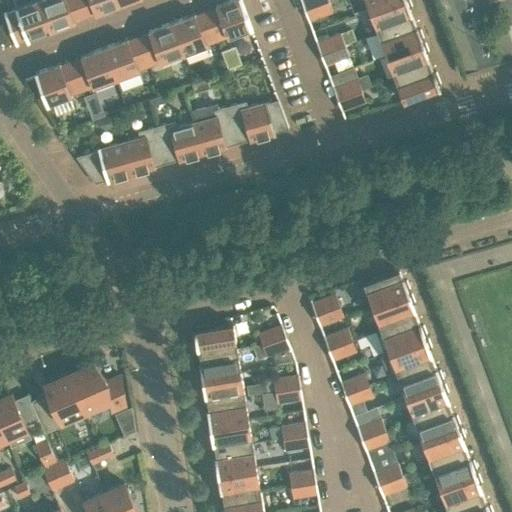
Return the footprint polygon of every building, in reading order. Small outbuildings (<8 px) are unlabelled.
[(13,0),(16,8),(5,12),(16,42),(17,42),(17,41),(27,37),(27,38),(51,29),(40,0),(13,0)] [(40,0),(51,29),(74,21),(74,20),(84,16),(78,0),(40,0)] [(78,0),(84,16),(95,12),(95,13),(119,4),(117,0),(78,0)] [(216,6),(206,10),(217,40),(227,36),(229,40),(253,31),(241,0),(229,0),(216,5),(216,6)] [(328,0),(325,0),(304,8),(309,19),(333,11),(328,0)] [(365,0),(369,10),(395,0),(365,0)] [(409,0),(395,0),(369,10),(378,32),(413,19),(410,12),(411,11),(409,7),(412,6),(409,0)] [(195,13),(171,22),(184,56),(208,48),(206,44),(217,40),(206,10),(195,14),(195,13)] [(413,19),(378,32),(386,55),(425,41),(420,29),(418,30),(416,25),(415,26),(413,19)] [(149,31),(138,35),(149,65),(160,61),(161,65),(184,56),(171,22),(148,30),(149,31)] [(340,32),(317,41),(321,53),(345,44),(340,32)] [(127,38),(103,47),(116,81),(140,73),(139,69),(149,65),(138,35),(128,39),(127,38)] [(425,41),(386,55),(394,77),(429,64),(426,57),(428,56),(426,52),(429,51),(425,41)] [(345,44),(321,53),(325,64),(349,56),(345,44)] [(81,56),(70,60),(81,90),(92,86),(93,90),(116,81),(103,47),(81,55),(81,56)] [(239,71),(251,66),(245,51),(233,55),(239,71)] [(25,79),(24,80),(33,92),(42,89),(48,106),(73,98),(71,94),(81,90),(70,60),(60,64),(60,63),(36,72),(37,75),(25,79)] [(429,64),(394,77),(403,100),(439,86),(438,84),(440,83),(436,72),(434,72),(433,70),(432,71),(429,64)] [(357,77),(333,86),(338,98),(361,89),(357,77)] [(361,89),(338,98),(342,110),(366,101),(361,89)] [(313,92),(301,94),(305,116),(317,114),(313,92)] [(160,94),(149,98),(152,106),(166,101),(163,93),(160,94)] [(246,100),(227,105),(238,142),(249,139),(250,140),(274,133),(274,132),(288,128),(278,99),(266,102),(265,101),(248,106),(246,100)] [(66,116),(85,110),(82,100),(63,106),(66,116)] [(217,102),(190,109),(194,121),(202,153),(226,146),(226,145),(238,142),(227,105),(218,108),(217,102)] [(105,115),(96,118),(98,124),(106,128),(117,124),(113,112),(105,115)] [(358,114),(359,130),(377,130),(376,113),(358,114)] [(175,120),(156,125),(167,162),(178,158),(178,160),(202,153),(194,121),(177,126),(175,120)] [(139,136),(123,141),(132,173),(155,166),(155,165),(167,162),(156,125),(137,130),(139,136)] [(99,149),(76,155),(95,182),(108,178),(108,179),(132,173),(123,141),(99,147),(99,149)] [(398,269),(364,282),(367,289),(366,290),(372,305),(411,291),(407,280),(404,281),(403,276),(401,277),(399,271),(398,269)] [(411,291),(372,305),(378,321),(381,328),(415,315),(413,308),(414,307),(412,303),(415,302),(411,291)] [(335,292),(311,301),(320,325),(344,316),(335,292)] [(381,328),(375,330),(384,352),(427,336),(423,325),(421,326),(419,321),(418,322),(415,315),(381,328)] [(195,331),(192,332),(194,344),(197,344),(197,346),(199,346),(200,353),(236,347),(235,340),(232,323),(210,327),(209,322),(195,326),(196,329),(194,329),(195,331)] [(281,323),(258,331),(262,343),(286,334),(281,323)] [(348,327),(324,335),(328,347),(352,338),(348,327)] [(262,343),(253,345),(258,358),(267,355),(290,346),(286,334),(262,343)] [(384,352),(380,353),(389,376),(398,373),(432,360),(429,353),(431,352),(429,348),(432,347),(427,336),(384,352)] [(352,338),(328,347),(333,359),(356,350),(352,338)] [(200,366),(198,366),(200,378),(240,371),(237,355),(236,347),(200,353),(201,361),(200,361),(200,366)] [(432,360),(398,373),(400,380),(406,395),(444,381),(440,370),(438,371),(436,366),(435,367),(432,360)] [(93,361),(69,372),(87,412),(111,402),(112,410),(125,404),(120,373),(106,380),(105,378),(93,361)] [(240,371),(200,378),(202,389),(204,389),(205,394),(206,393),(208,401),(244,395),(242,387),(243,387),(240,371)] [(87,412),(69,372),(45,382),(49,391),(43,394),(43,396),(31,401),(39,418),(44,431),(87,412)] [(364,372),(341,380),(345,392),(369,383),(364,372)] [(298,373),(273,377),(275,389),(300,385),(298,373)] [(444,381),(406,395),(411,411),(412,411),(414,418),(449,405),(446,398),(447,397),(446,393),(448,392),(444,381)] [(369,383),(345,392),(349,404),(373,395),(369,383)] [(300,385),(275,389),(277,402),(302,398),(300,385)] [(12,392),(0,397),(0,421),(7,437),(11,445),(31,436),(26,424),(39,418),(31,401),(28,393),(15,399),(12,392)] [(208,413),(206,413),(208,425),(248,418),(245,402),(244,395),(208,401),(209,408),(208,408),(208,413)] [(449,405),(414,418),(417,425),(416,425),(422,440),(461,426),(457,415),(454,416),(453,411),(451,412),(449,405)] [(381,416),(357,425),(362,437),(385,428),(381,416)] [(248,418),(208,425),(210,437),(212,436),(213,441),(214,441),(215,448),(251,442),(250,435),(251,435),(248,418)] [(306,420),(281,425),(283,437),(308,433),(306,420)] [(461,426),(422,440),(428,456),(431,463),(466,450),(463,443),(464,442),(462,438),(465,437),(461,426)] [(385,428),(362,437),(366,449),(390,440),(385,428)] [(308,433),(283,437),(285,449),(310,445),(308,433)] [(47,437),(36,442),(45,464),(56,459),(47,437)] [(109,442),(87,452),(92,463),(114,453),(109,442)] [(216,460),(214,461),(215,472),(256,466),(253,449),(251,442),(215,448),(217,456),(215,456),(216,460)] [(466,450),(431,463),(434,470),(433,470),(439,485),(478,471),(473,460),(471,461),(469,456),(468,457),(466,450)] [(65,457),(54,462),(63,484),(74,479),(65,457)] [(54,462),(42,467),(52,489),(63,484),(54,462)] [(398,462),(374,470),(378,482),(402,473),(398,462)] [(11,466),(0,471),(5,483),(16,478),(11,466)] [(256,466),(215,472),(217,484),(220,484),(221,489),(222,488),(223,495),(259,489),(258,482),(256,466)] [(313,468),(289,472),(291,484),(315,480),(313,468)] [(478,471),(439,485),(445,501),(448,508),(482,495),(480,488),(481,487),(479,483),(482,482),(478,471)] [(402,473),(378,482),(383,494),(406,485),(402,473)] [(25,480),(14,485),(19,496),(30,491),(25,480)] [(315,480),(291,484),(293,497),(318,493),(315,480)] [(124,482),(104,491),(113,511),(137,511),(129,493),(130,492),(128,486),(126,486),(124,482)] [(224,508),(221,508),(221,511),(263,511),(261,497),(260,497),(259,489),(223,495),(225,503),(223,503),(224,508)] [(113,511),(104,491),(84,500),(85,504),(84,505),(87,511),(88,511),(113,511)] [(482,495),(448,508),(449,511),(492,511),(490,505),(488,506),(486,501),(485,502),(482,495)]
